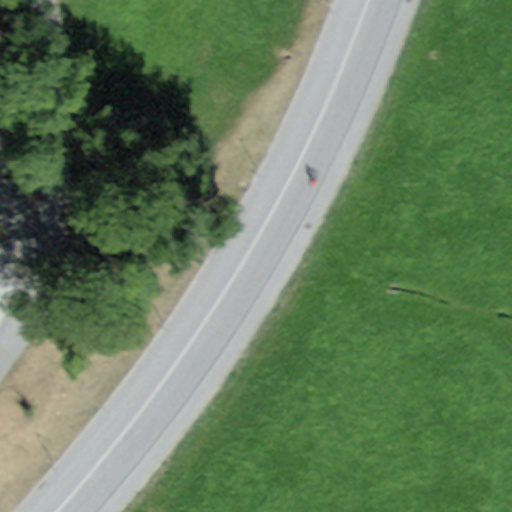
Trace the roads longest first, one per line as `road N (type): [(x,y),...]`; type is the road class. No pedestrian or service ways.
road 1 (tertiary): [(57,511),(123,436),(247,263),(304,162),(368,0)]
road 2 (residential): [(0,360),(24,327),(52,260),(54,159),(33,0)]
